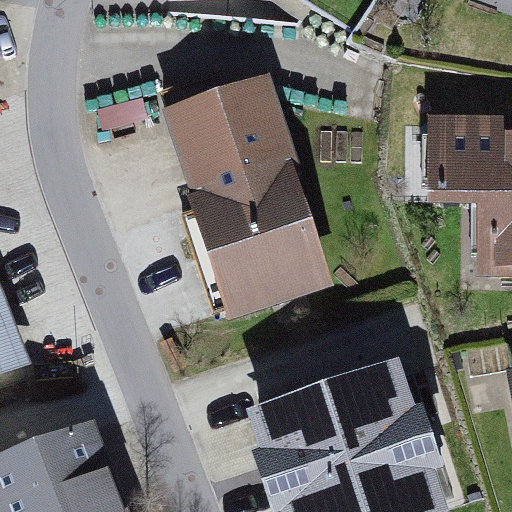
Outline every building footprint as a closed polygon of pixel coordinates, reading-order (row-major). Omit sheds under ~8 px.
[(263,116),(152,155),(216,337),(328,297),(263,116)] [(474,205),(476,279),(511,278),(511,128),(427,130),(429,206),(474,205)] [(0,341),(0,386),(16,380),(0,341)] [(511,396),(498,399),(511,472),(511,396)] [(426,511),(388,401),(250,450),(272,511),(426,511)] [(134,511),(105,439),(0,481),(0,511),(134,511)]
